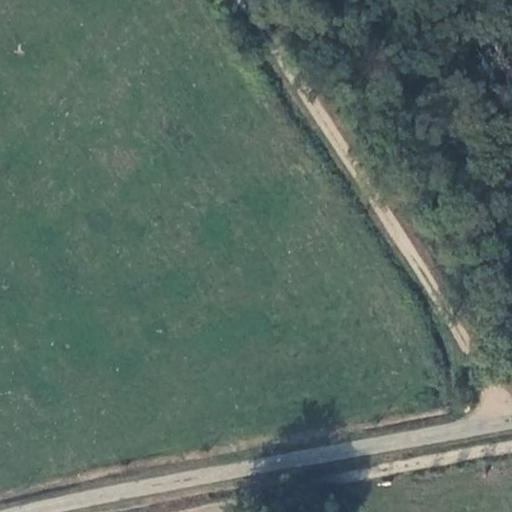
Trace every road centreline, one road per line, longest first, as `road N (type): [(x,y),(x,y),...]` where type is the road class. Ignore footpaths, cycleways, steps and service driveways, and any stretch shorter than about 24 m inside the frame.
road 1 (unclassified): [(511,419),(250,0)]
road 2 (unclassified): [(511,419),(28,511)]
